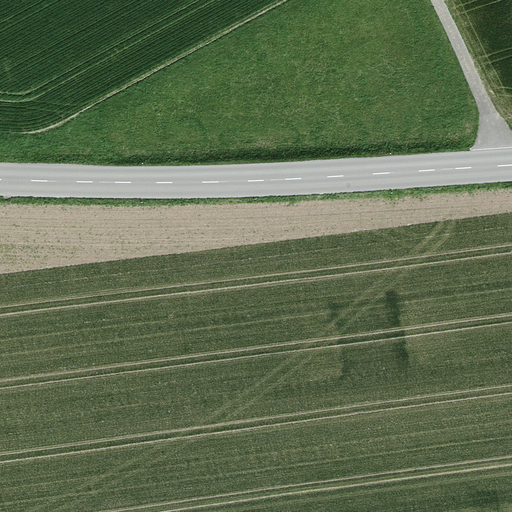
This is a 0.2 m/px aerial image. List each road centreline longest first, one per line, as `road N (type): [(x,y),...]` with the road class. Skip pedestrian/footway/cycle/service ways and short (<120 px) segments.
road 1 (secondary): [(0,178),(206,181),(511,164)]
road 2 (track): [(437,0),(508,165)]
